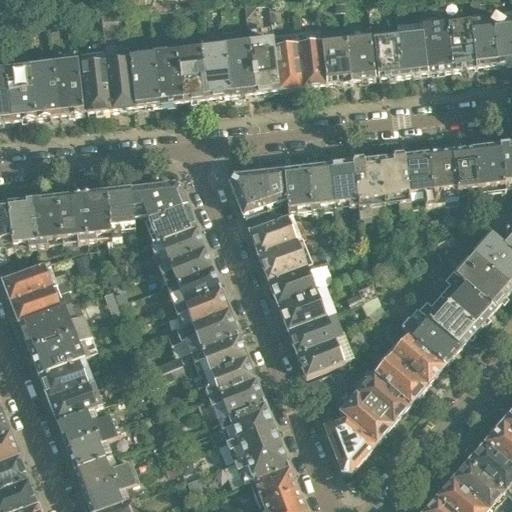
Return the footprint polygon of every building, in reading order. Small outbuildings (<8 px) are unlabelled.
[(130,0),(131,8),(145,7),(144,0),(130,0)] [(181,0),(180,5),(194,9),(196,0),(181,0)] [(343,6),(335,6),(335,17),(343,16),(343,6)] [(246,21),(256,8),(245,9),(246,21)] [(124,11),(125,22),(151,20),(150,9),(124,11)] [(305,9),(294,10),(295,18),(305,17),(305,9)] [(124,23),(123,12),(112,13),(113,24),(124,23)] [(46,17),(35,19),(36,29),(47,27),(46,17)] [(498,70),(511,68),(511,23),(501,24),(501,20),(491,21),(492,26),(493,25),(498,70)] [(479,23),(471,24),(477,73),(498,70),(493,25),(492,26),(479,27),(479,23)] [(455,75),(477,73),(471,24),(449,27),(455,75)] [(429,78),(455,75),(449,27),(422,30),(422,33),(423,33),(429,78)] [(370,32),(346,35),(352,87),(376,84),(371,42),(370,32)] [(422,33),(397,35),(403,81),(429,78),(423,33),(422,33)] [(327,90),(320,38),(320,34),(296,37),(302,93),(327,90)] [(320,38),(327,90),(352,87),(346,35),(320,38)] [(378,84),(403,81),(397,35),(373,38),(378,84)] [(274,46),(274,50),(279,96),(302,93),(296,37),(273,40),(273,43),(274,46)] [(279,96),(274,50),(274,46),(273,43),(250,46),(255,99),(279,96)] [(232,101),(255,99),(250,46),(227,49),(232,101)] [(209,104),(232,101),(227,49),(203,52),(209,104)] [(184,107),(209,104),(203,52),(179,55),(184,107)] [(54,67),(51,67),(58,122),(84,119),(78,64),(76,53),(57,55),(57,61),(54,61),(54,67)] [(110,116),(104,66),(103,53),(80,56),(87,118),(110,116)] [(161,110),(184,107),(179,55),(155,58),(161,110)] [(136,113),(161,110),(155,58),(130,61),(136,113)] [(110,116),(136,113),(130,61),(129,61),(130,63),(104,66),(110,116)] [(51,67),(26,70),(33,125),(58,122),(51,67)] [(26,70),(1,73),(7,128),(33,125),(26,70)] [(511,148),(501,150),(505,188),(511,186),(511,148)] [(505,188),(501,150),(478,153),(483,193),(505,190),(505,188)] [(458,196),(483,193),(478,153),(453,156),(458,196)] [(457,196),(458,196),(453,156),(429,159),(435,211),(445,210),(443,195),(457,194),(457,196)] [(425,212),(435,211),(429,159),(406,161),(410,199),(423,198),(425,212)] [(409,199),(410,199),(406,161),(378,165),(383,203),(384,203),(397,202),(400,219),(411,217),(409,199)] [(378,165),(352,168),(357,211),(358,211),(360,223),(372,222),(371,220),(370,205),(383,203),(378,165)] [(349,212),(357,211),(352,168),(329,170),(335,209),(348,208),(349,212)] [(320,211),(335,209),(329,170),(305,173),(311,212),(310,212),(311,217),(320,216),(320,211)] [(305,173),(282,176),(286,205),(287,205),(288,220),(298,219),(297,214),(310,212),(311,212),(305,173)] [(243,221),(286,205),(282,176),(236,181),(234,180),(230,188),(231,189),(243,221)] [(174,189),(131,194),(134,217),(140,216),(144,227),(187,209),(181,193),(174,188),(174,189)] [(135,230),(134,217),(131,194),(107,197),(112,238),(111,238),(112,245),(122,244),(120,231),(135,230)] [(107,197),(82,200),(88,247),(97,246),(96,240),(111,238),(112,238),(107,197)] [(77,248),(88,247),(82,200),(57,203),(62,244),(77,242),(77,248)] [(47,246),(62,244),(57,203),(33,205),(38,253),(48,251),(47,246)] [(28,254),(38,253),(33,205),(9,208),(14,250),(28,248),(28,254)] [(15,255),(14,250),(9,208),(0,209),(0,266),(8,264),(6,258),(15,255)] [(196,233),(187,209),(144,227),(153,249),(150,250),(151,251),(196,233)] [(511,256),(511,215),(509,216),(486,223),(479,228),(488,236),(511,256)] [(258,261),(298,247),(297,246),(307,242),(300,224),(288,221),(248,236),(258,261)] [(428,244),(437,243),(436,232),(427,233),(428,244)] [(196,233),(151,251),(154,259),(164,255),(168,266),(169,267),(204,253),(196,233)] [(477,256),(474,260),(511,292),(511,256),(488,236),(473,253),(477,256)] [(450,241),(445,243),(444,242),(435,246),(438,252),(447,249),(450,252),(454,248),(450,241)] [(298,247),(258,261),(268,286),(307,270),(303,261),(311,258),(305,244),(298,247)] [(212,272),(204,253),(169,267),(168,266),(158,270),(162,279),(172,275),(176,287),(212,272)] [(87,259),(75,263),(77,272),(90,268),(87,259)] [(496,313),(511,294),(511,292),(474,260),(471,263),(468,259),(453,276),(496,313)] [(409,271),(398,261),(393,267),(402,275),(403,273),(405,275),(409,271)] [(49,267),(2,284),(11,307),(67,285),(64,277),(55,281),(49,267)] [(268,286),(277,310),(317,295),(307,270),(268,286)] [(220,293),(212,272),(176,287),(166,291),(170,299),(180,296),(184,307),(220,293)] [(479,332),(496,313),(453,276),(445,285),(454,293),(445,303),(479,332)] [(108,281),(111,288),(121,285),(118,277),(108,281)] [(18,327),(65,309),(73,306),(69,294),(71,294),(67,285),(11,307),(18,327)] [(220,293),(184,307),(174,311),(182,332),(228,314),(220,293)] [(122,319),(112,295),(103,298),(112,322),(122,319)] [(326,319),(317,295),(277,310),(286,334),(326,319)] [(128,306),(124,296),(115,299),(119,309),(128,306)] [(351,310),(362,305),(358,297),(347,302),(351,310)] [(461,353),(479,332),(445,303),(436,314),(427,306),(418,315),(422,318),(422,319),(461,353)] [(73,306),(65,309),(18,327),(29,353),(88,331),(84,321),(78,305),(73,307),(73,306)] [(124,322),(134,319),(130,308),(120,312),(124,322)] [(237,339),(228,314),(182,332),(176,334),(180,345),(185,343),(191,358),(201,354),(201,353),(237,339)] [(286,334),(296,359),(335,343),(326,319),(286,334)] [(446,370),(461,353),(422,319),(414,328),(408,322),(400,331),(409,339),(446,370)] [(85,361),(85,363),(91,361),(91,360),(97,358),(92,343),(88,331),(29,353),(39,379),(85,361)] [(368,338),(358,332),(349,347),(359,353),(368,338)] [(253,380),(237,339),(201,353),(201,354),(191,358),(194,367),(204,363),(208,372),(190,379),(199,401),(253,380)] [(429,389),(446,370),(409,339),(392,357),(429,389)] [(345,367),(335,343),(296,359),(305,382),(335,371),(345,367)] [(411,410),(429,389),(392,357),(374,377),(373,377),(411,410)] [(48,404),(94,386),(85,363),(85,361),(39,379),(48,404)] [(179,362),(161,369),(144,375),(151,394),(186,380),(179,362)] [(345,367),(335,371),(341,379),(350,372),(348,366),(345,367)] [(395,428),(411,410),(373,377),(356,395),(395,428)] [(222,407),(227,418),(263,405),(253,380),(199,401),(201,407),(209,404),(211,411),(222,407)] [(307,386),(308,387),(316,407),(329,402),(318,381),(307,386)] [(100,384),(94,386),(48,404),(57,427),(97,411),(97,412),(102,410),(97,395),(103,392),(100,384)] [(339,416),(346,422),(377,448),(395,428),(356,395),(339,416)] [(272,428),(263,405),(227,418),(228,421),(218,425),(221,434),(231,430),(236,442),(272,428)] [(65,449),(117,429),(113,419),(99,424),(95,413),(98,412),(97,412),(97,411),(57,427),(65,449)] [(0,440),(9,437),(0,413),(0,440)] [(511,415),(501,428),(511,437),(511,415)] [(350,478),(377,448),(346,422),(324,430),(342,477),(350,478)] [(233,465),(279,448),(272,428),(236,442),(226,446),(233,465)] [(511,437),(501,428),(485,446),(511,469),(511,437)] [(121,440),(117,429),(65,449),(75,473),(105,461),(112,458),(107,446),(121,440)] [(0,440),(0,466),(18,460),(9,437),(0,440)] [(160,444),(164,454),(176,450),(172,439),(160,444)] [(511,469),(485,446),(469,464),(506,497),(511,502),(511,469)] [(233,465),(237,475),(241,486),(252,482),(253,486),(289,472),(279,448),(233,465)] [(0,495),(28,485),(18,460),(0,466),(0,495)] [(75,473),(83,496),(135,476),(131,466),(117,472),(112,460),(105,462),(105,461),(75,473)] [(192,469),(189,461),(179,465),(183,476),(190,473),(192,469)] [(164,467),(168,479),(180,474),(176,463),(164,467)] [(469,464),(452,484),(484,511),(492,511),(506,497),(469,464)] [(298,496),(289,472),(253,486),(263,510),(298,496)] [(140,489),(135,476),(83,496),(89,511),(114,511),(133,505),(133,504),(130,505),(125,494),(140,489)] [(202,493),(198,481),(188,484),(191,496),(202,493)] [(435,503),(446,511),(484,511),(452,484),(435,503)] [(0,511),(30,511),(37,510),(28,485),(0,495),(0,511)] [(180,500),(188,497),(185,488),(176,492),(180,500)] [(263,511),(303,511),(298,496),(263,510),(263,511)] [(446,511),(435,503),(427,511),(446,511)]
